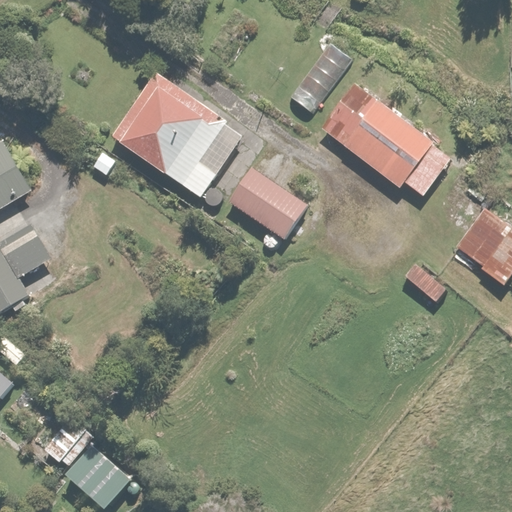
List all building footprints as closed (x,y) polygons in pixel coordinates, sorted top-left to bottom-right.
[(353,63),(329,45),(289,95),(313,114),(353,63)] [(156,68),(107,133),(198,201),(217,176),(200,163),(230,122),(156,68)] [(356,80),(318,127),(394,187),(398,181),(420,199),(453,157),(356,80)] [(0,202),(29,186),(3,138),(0,138),(0,202)] [(115,159),(101,149),(96,156),(89,151),(82,161),(104,176),(115,159)] [(255,171),(232,206),(287,241),(310,207),(255,171)] [(451,242),(503,283),(511,271),(511,220),(486,200),(451,242)] [(28,221),(0,237),(0,306),(27,291),(18,277),(50,257),(28,221)] [(444,286),(412,263),(397,284),(429,307),(444,286)] [(2,327),(0,329),(0,355),(14,368),(29,350),(2,327)] [(71,413),(41,449),(76,477),(106,441),(71,413)]
